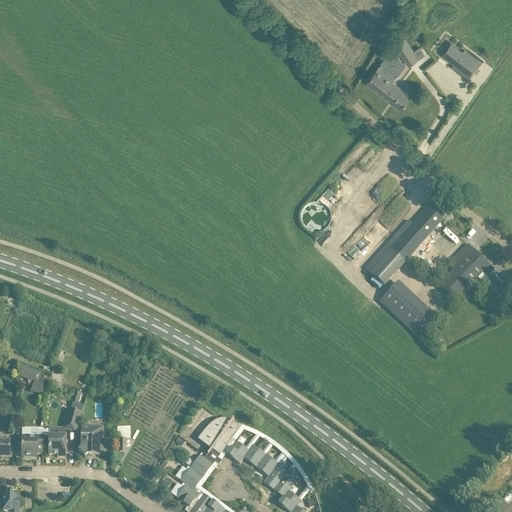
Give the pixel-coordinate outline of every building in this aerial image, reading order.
[(405,38),(395,45),(404,60),(415,53),(405,38)] [(464,51),(463,53),(452,44),(443,55),(454,64),(453,66),(469,78),(481,63),(464,51)] [(372,74),(366,82),(400,109),(406,101),(410,96),(392,82),(397,76),(406,64),(389,52),(381,63),(372,74)] [(369,274),(385,287),(443,222),(428,208),(369,274)] [(502,293),(506,289),(511,282),(511,281),(500,270),(494,275),(487,268),(489,266),(474,251),(439,287),(455,302),(478,278),(487,287),(489,287),(492,283),(502,293)] [(438,320),(432,325),(393,288),(380,302),(419,339),(438,320)] [(58,362),(55,370),(60,372),(63,364),(58,362)] [(22,365),(22,378),(34,383),(39,371),(22,365)] [(52,381),(44,381),(44,390),(52,389),(52,381)] [(76,433),(82,414),(70,411),(64,430),(76,433)] [(220,456),(243,427),(243,426),(242,426),(233,423),(234,421),(232,423),(227,421),(222,421),(217,422),(213,425),(209,428),(203,436),(199,441),(220,456)] [(81,448),(78,451),(85,458),(88,456),(92,456),(92,457),(93,457),(93,456),(98,456),(104,456),(103,456),(103,446),(103,426),(89,426),(89,432),(81,432),(81,442),(81,448)] [(43,450),(44,438),(44,429),(22,429),(22,438),(22,458),(37,458),(37,452),(43,452),(43,450)] [(58,438),(44,438),(43,450),(49,450),(49,456),(58,456),(58,458),(66,458),(66,448),(66,437),(66,433),(58,432),(58,438)] [(0,441),(0,457),(10,457),(10,441),(0,441)] [(244,459),(249,452),(236,442),(227,455),(240,465),(244,459)] [(266,456),(261,452),(253,446),(249,452),(244,459),(256,469),(266,456)] [(269,478),(279,465),(266,456),(256,469),(269,478)] [(213,466),(205,460),(200,457),(190,470),(203,479),(213,466)] [(274,492),(287,474),(281,470),(286,464),(282,461),(279,465),(269,478),(264,484),(274,492)] [(288,492),(289,492),(297,482),(291,478),(296,471),(292,468),(287,474),(274,492),(283,499),(288,492)] [(194,492),(194,491),(203,479),(190,470),(181,482),(187,486),(194,492)] [(152,483),(153,484),(157,486),(161,479),(156,476),(152,483)] [(198,503),(196,501),(200,496),(194,491),(194,492),(187,486),(177,499),(188,507),(190,509),(193,504),(196,506),(198,503)] [(22,511),(20,511),(20,500),(19,500),(18,498),(18,497),(11,490),(4,497),(3,507),(3,511),(22,511)] [(301,502),(289,492),(288,492),(283,499),(279,505),(288,511),(293,511),(300,504),(301,502)] [(205,511),(213,502),(206,496),(200,504),(198,503),(196,506),(193,504),(190,509),(188,507),(185,511),(205,511)] [(225,511),(226,511),(213,502),(205,511),(225,511)]
